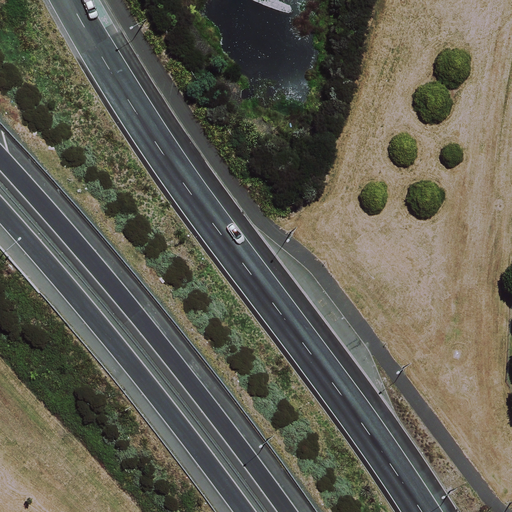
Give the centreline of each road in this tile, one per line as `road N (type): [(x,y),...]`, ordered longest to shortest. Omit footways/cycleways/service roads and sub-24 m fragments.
road 1 (trunk): [(69,0),(165,157),(421,511)]
road 2 (motorway): [(0,152),(293,511)]
road 3 (motorway): [(248,511),(0,203)]
